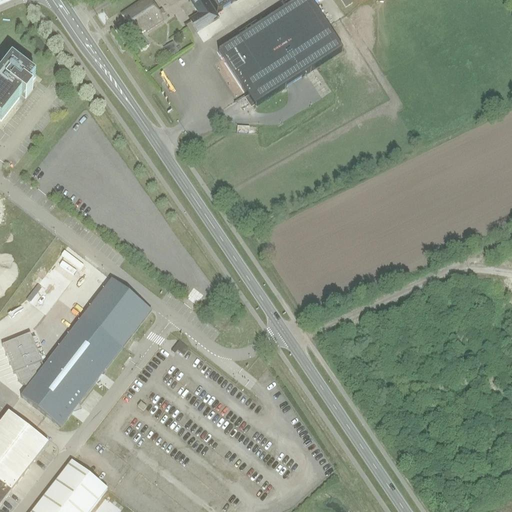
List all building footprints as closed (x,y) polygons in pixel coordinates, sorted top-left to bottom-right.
[(141,37),(164,22),(149,0),(145,0),(121,16),(126,22),(116,29),(125,44),(135,37),(136,38),(140,36),(141,37)] [(188,0),(198,14),(189,20),(197,33),(219,19),(206,0),(188,0)] [(210,0),(218,12),(237,0),(210,0)] [(300,80),(343,52),(308,0),(301,0),(219,53),(250,101),(255,109),(300,80)] [(340,0),(346,8),(352,4),(349,0),(340,0)] [(149,46),(142,37),(135,42),(142,51),(149,46)] [(165,47),(170,57),(180,52),(175,42),(165,47)] [(28,87),(35,78),(11,60),(0,74),(0,121),(1,122),(21,96),(26,100),(33,91),(28,87)] [(30,335),(2,347),(8,362),(13,375),(15,374),(18,382),(27,389),(21,398),(60,429),(91,389),(96,384),(103,374),(104,372),(112,363),(124,347),(130,339),(151,313),(152,312),(130,295),(111,281),(106,288),(90,308),(89,309),(82,318),(54,354),(48,362),(44,368),(43,369),(30,336),(30,335)] [(147,408),(141,403),(138,407),(144,412),(147,408)] [(0,505),(43,451),(48,445),(47,444),(8,414),(0,424),(0,505)] [(89,511),(107,490),(72,463),(32,511),(89,511)]
